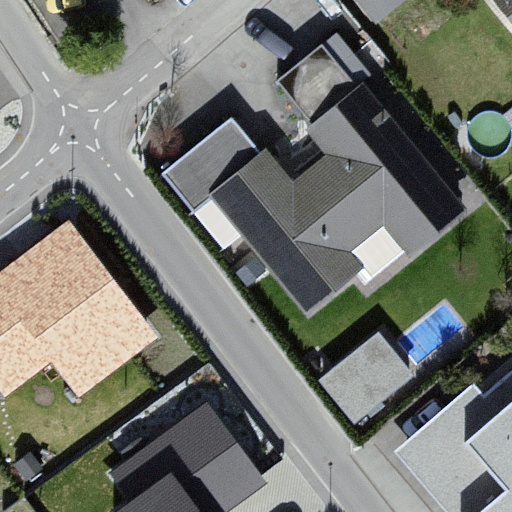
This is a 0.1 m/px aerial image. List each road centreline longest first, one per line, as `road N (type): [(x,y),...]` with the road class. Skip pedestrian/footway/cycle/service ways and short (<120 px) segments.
road 1 (residential): [(355,511),(68,132)]
road 2 (residential): [(227,0),(68,132)]
road 3 (residential): [(68,132),(0,29)]
